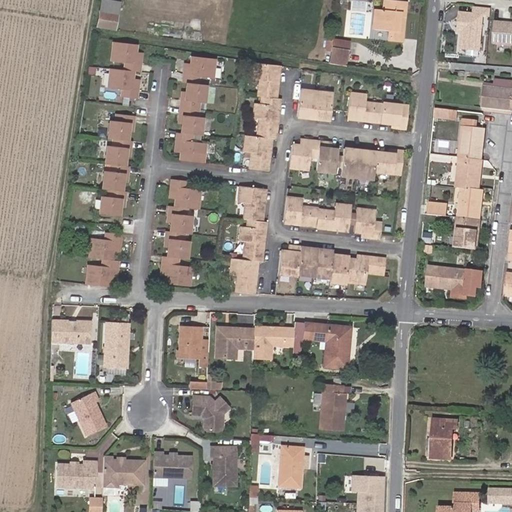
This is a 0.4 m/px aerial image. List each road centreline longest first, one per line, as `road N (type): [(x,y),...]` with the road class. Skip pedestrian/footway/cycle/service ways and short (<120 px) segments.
road 1 (residential): [(398,511),(406,311)]
road 2 (residential): [(511,170),(496,318)]
road 3 (residential): [(421,142),(435,0)]
road 4 (residential): [(266,303),(406,311)]
road 5 (residential): [(411,251),(273,232)]
road 6 (residential): [(283,127),(421,142)]
road 7 (residential): [(150,167),(136,296)]
road 8 (residential): [(278,181),(150,167)]
road 9 (residential): [(149,417),(155,297)]
